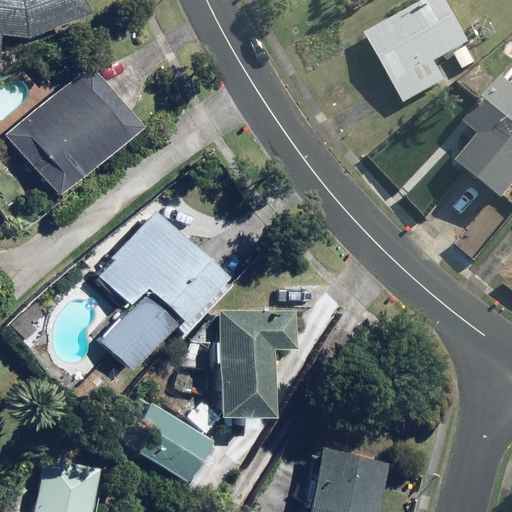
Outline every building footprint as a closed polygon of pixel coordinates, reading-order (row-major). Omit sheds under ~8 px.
[(88,8),(84,0),(0,0),(0,32),(26,34),(88,8)] [(476,70),(439,0),(429,0),(358,38),(397,111),(476,70)] [(57,192),(140,121),(86,58),(2,129),(57,192)] [(511,81),(503,75),(458,131),(474,143),(450,173),(497,211),(511,193),(511,81)] [(186,320),(228,274),(153,206),(92,273),(126,304),(145,283),(186,320)] [(174,319),(145,291),(98,340),(127,368),(174,319)] [(294,305),(217,305),(217,412),(237,412),(237,423),(257,423),(257,412),(274,412),(274,347),(294,347),(294,305)] [(137,391),(111,433),(185,480),(212,438),(137,391)] [(377,511),(389,457),(321,442),(305,511),(377,511)] [(84,511),(97,464),(42,458),(34,511),(84,511)]
